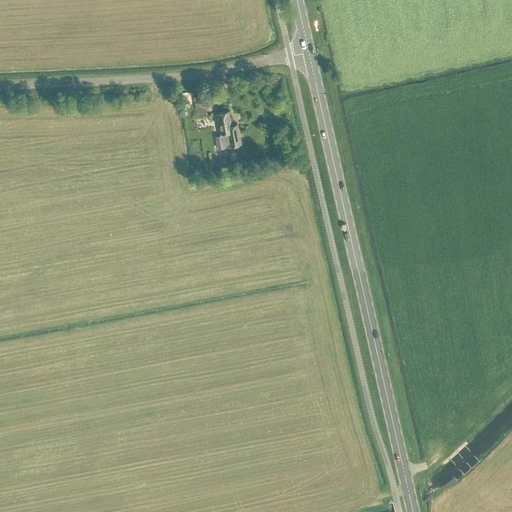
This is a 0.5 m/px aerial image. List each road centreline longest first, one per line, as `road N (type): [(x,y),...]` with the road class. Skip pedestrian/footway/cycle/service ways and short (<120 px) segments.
road 1 (primary): [(412,511),(308,50)]
road 2 (unclassified): [(308,50),(175,76),(0,84)]
